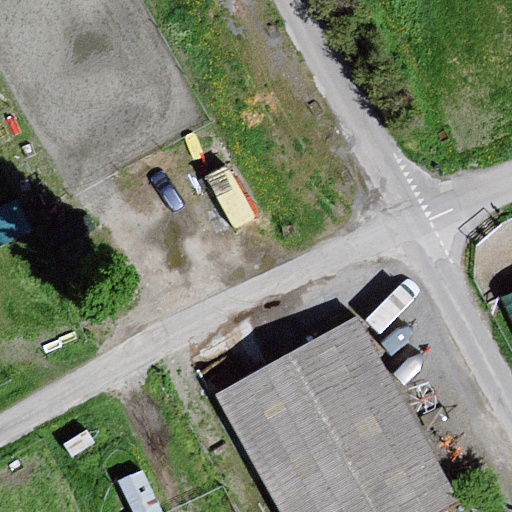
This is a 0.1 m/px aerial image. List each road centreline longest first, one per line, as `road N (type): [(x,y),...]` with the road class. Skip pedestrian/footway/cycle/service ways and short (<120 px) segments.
road 1 (unclassified): [(0,433),(237,299),(414,223)]
road 2 (unclassified): [(414,223),(290,0)]
road 3 (unclassified): [(511,405),(414,223)]
